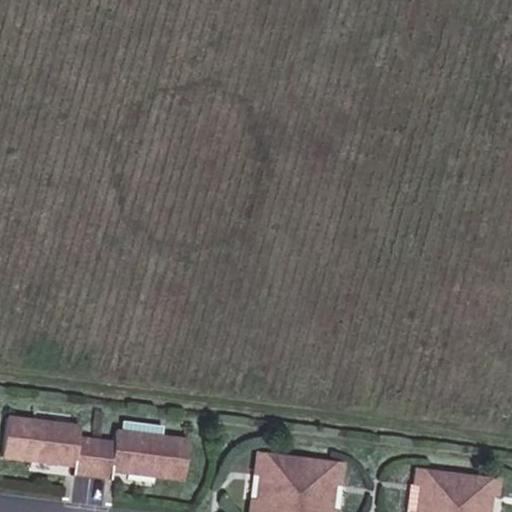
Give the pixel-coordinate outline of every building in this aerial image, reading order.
[(30,418),(4,414),(0,441),(0,454),(56,462),(57,457),(70,458),(68,471),(88,473),(92,439),(74,436),(76,424),(59,422),(58,427),(30,423),(30,418)] [(110,441),(92,439),(88,473),(107,476),(109,463),(122,465),(121,470),(179,477),(184,438),(158,434),(159,424),(120,419),(119,429),(112,428),(110,441)] [(290,511),(297,458),(255,452),(253,473),(262,474),(258,499),(250,497),(247,511),(290,511)] [(339,463),(297,458),(290,511),(333,511),(334,509),(325,507),(328,482),(337,483),(339,463)] [(450,511),(455,475),(415,469),(413,484),(422,485),(418,511),(415,511),(409,511),(450,511)] [(496,480),(455,475),(450,511),(483,511),(485,493),(494,495),(496,480)]
